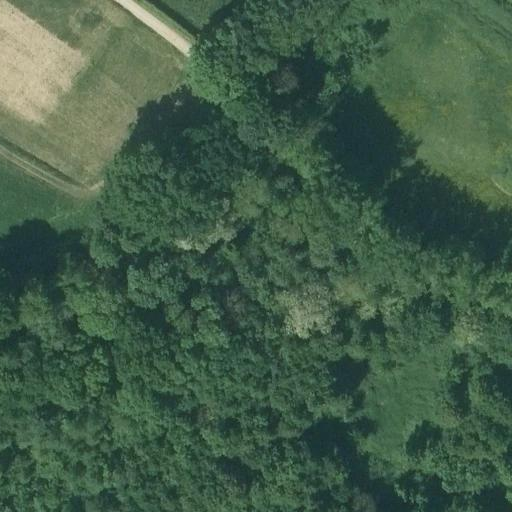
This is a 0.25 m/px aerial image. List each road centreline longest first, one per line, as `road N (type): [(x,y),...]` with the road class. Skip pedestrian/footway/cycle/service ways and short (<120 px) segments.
road 1 (track): [(116,0),(233,89),(388,276),(511,307)]
road 2 (track): [(220,79),(105,201),(0,150)]
